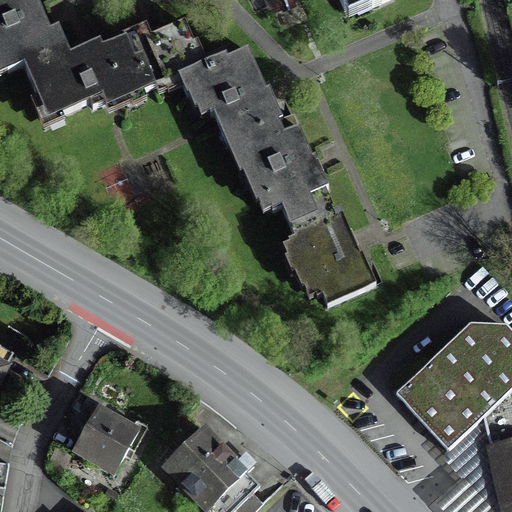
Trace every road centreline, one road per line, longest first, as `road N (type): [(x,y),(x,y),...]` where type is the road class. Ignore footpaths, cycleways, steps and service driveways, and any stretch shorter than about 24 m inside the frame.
road 1 (primary): [(111,301),(256,396),(377,511)]
road 2 (residential): [(111,301),(52,404),(18,511)]
road 3 (residential): [(511,209),(444,0)]
road 4 (primary): [(0,238),(111,301)]
